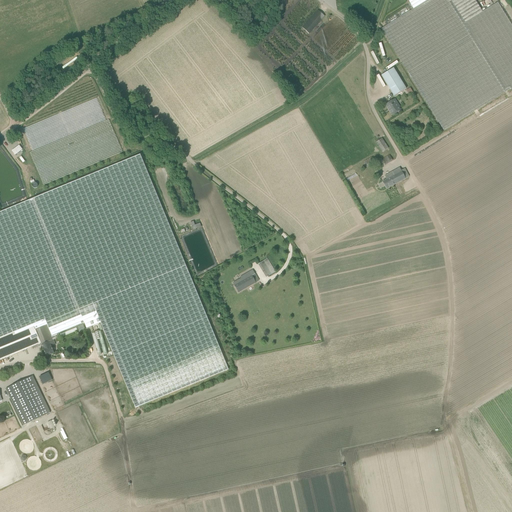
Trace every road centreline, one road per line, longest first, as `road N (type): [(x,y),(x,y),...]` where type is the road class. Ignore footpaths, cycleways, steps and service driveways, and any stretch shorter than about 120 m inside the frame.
road 1 (track): [(411,175),(451,261),(444,421),(468,511)]
road 2 (unclassified): [(279,231),(182,152),(122,126),(89,67)]
road 3 (unclassified): [(411,175),(368,96),(365,48),(319,0)]
road 4 (track): [(134,511),(107,370)]
